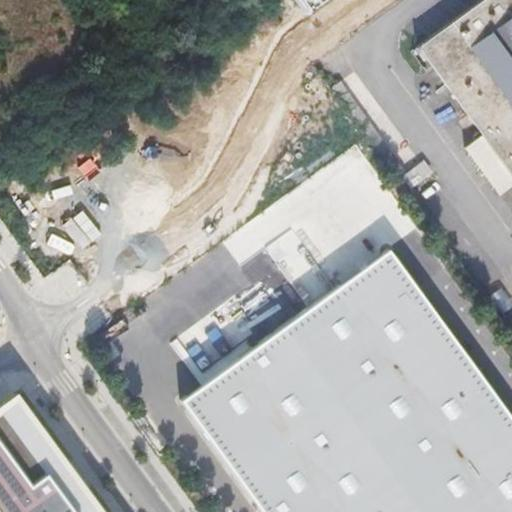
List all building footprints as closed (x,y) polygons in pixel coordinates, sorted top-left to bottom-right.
[(331,0),(302,0),(313,14),(331,0)] [(511,0),(473,0),(416,42),(482,134),(497,154),(511,175),(511,0)] [(410,154),(416,150),(390,114),(384,118),(410,154)] [(364,133),(366,135),(395,174),(405,167),(375,125),(364,133)] [(485,163),(497,154),(482,134),(470,143),(485,163)] [(511,511),(511,422),(388,250),(181,401),(262,511),(511,511)] [(0,511),(103,511),(18,395),(0,408),(0,511)]
